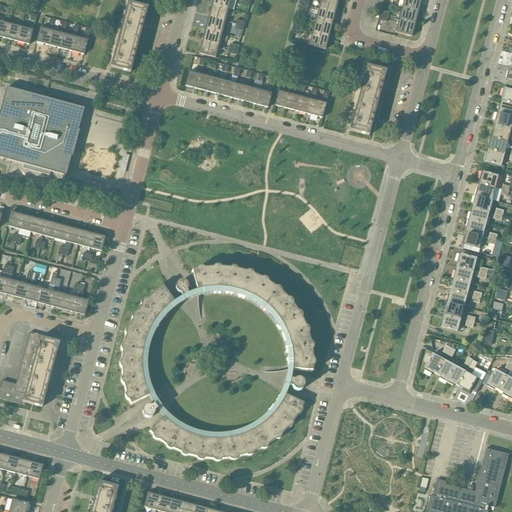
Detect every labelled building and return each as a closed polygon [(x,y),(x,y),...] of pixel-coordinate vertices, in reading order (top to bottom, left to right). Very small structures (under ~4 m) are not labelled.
[(228,10),(230,0),(213,0),(212,6),(228,10)] [(338,2),(331,0),(320,0),(319,9),(335,14),(338,2)] [(403,1),(402,8),(418,13),(421,1),(419,0),(399,0),(400,0),(403,1)] [(128,4),(120,36),(139,41),(148,9),(128,4)] [(225,22),(228,10),(212,6),(209,18),(225,22)] [(398,21),(415,25),(418,13),(402,8),(398,21)] [(315,21),(332,26),(335,14),(319,9),(315,21)] [(222,35),(225,22),(209,18),(205,30),(222,35)] [(329,38),(332,26),(315,21),(312,34),(329,38)] [(412,37),(415,25),(398,21),(395,33),(412,37)] [(0,37),(6,39),(9,25),(0,22),(0,37)] [(21,28),(9,25),(6,39),(18,43),(21,28)] [(30,46),(33,31),(21,28),(18,43),(30,46)] [(49,46),(52,31),(40,28),(36,43),(49,46)] [(219,47),(222,35),(205,30),(202,42),(219,47)] [(64,35),(52,31),(49,46),(60,49),(64,35)] [(309,46),(326,51),(329,38),(312,34),(309,46)] [(72,52),(76,38),(64,35),(60,49),(72,52)] [(120,36),(111,68),(131,73),(139,41),(120,36)] [(88,41),(76,38),(72,52),(84,56),(88,41)] [(216,59),(219,47),(202,42),(199,55),(216,59)] [(367,67),(358,99),(378,104),(386,72),(367,67)] [(197,90),(201,76),(189,73),(185,87),(197,90)] [(213,79),(201,76),(197,90),(209,93),(213,79)] [(209,93),(221,96),(225,82),(213,79),(209,93)] [(236,85),(225,82),(221,96),(233,100),(236,85)] [(244,103),(248,88),(236,85),(233,100),(244,103)] [(42,98),(43,95),(17,89),(17,91),(6,88),(0,111),(0,158),(24,165),(23,169),(49,176),(50,173),(66,177),(71,157),(72,157),(79,131),(78,131),(84,109),(42,98)] [(260,91),(248,88),(244,103),(256,106),(260,91)] [(503,102),(511,104),(511,91),(506,90),(504,89),(502,97),(504,97),(503,102)] [(272,95),(260,91),(256,106),(268,109),(272,95)] [(287,110),(291,95),(279,92),(275,107),(287,110)] [(303,99),(291,95),(287,110),(299,113),(303,99)] [(303,99),(299,113),(311,116),(315,102),(303,99)] [(369,136),(378,104),(358,99),(350,131),(350,132),(369,136)] [(327,105),(315,102),(311,116),(323,119),(327,105)] [(511,117),(511,104),(503,102),(501,106),(500,106),(498,113),(511,117)] [(496,127),(511,131),(511,129),(511,117),(498,113),(496,121),(497,122),(496,127)] [(508,143),(511,131),(496,127),(495,131),(493,130),(491,138),(508,143)] [(508,143),(491,138),(489,146),(491,146),(490,151),(505,155),(508,143)] [(490,151),(489,155),(487,154),(485,162),(502,167),(505,155),(490,151)] [(500,176),(484,172),(482,172),(480,180),(482,181),(481,185),(496,189),(500,176)] [(481,185),(479,189),(478,189),(476,197),(493,201),(496,189),(481,185)] [(493,201),(476,197),(474,204),(475,205),(474,209),(490,214),(493,201)] [(474,209),(473,214),(471,213),(469,221),(487,226),(490,214),(474,209)] [(7,228),(20,231),(23,216),(11,213),(7,228)] [(35,219),(23,216),(20,231),(31,234),(35,219)] [(35,219),(31,234),(43,237),(47,223),(35,219)] [(487,226),(469,221),(467,228),(469,229),(468,234),(483,238),(485,233),(487,226)] [(58,226),(47,223),(43,237),(55,240),(58,226)] [(70,229),(58,226),(55,240),(67,243),(70,229)] [(70,229),(67,243),(78,247),(82,232),(70,229)] [(94,235),(82,232),(78,247),(90,250),(94,235)] [(491,234),(485,233),(483,238),(489,239),(496,241),(498,236),(491,234)] [(480,250),(483,238),(468,234),(467,238),(465,237),(463,245),(465,246),(464,249),(479,253),(480,250)] [(90,250),(102,253),(106,238),(94,235),(90,250)] [(503,243),(496,241),(489,239),(488,244),(495,246),(495,247),(501,249),(503,243)] [(458,263),(460,263),(459,267),(475,271),(478,259),(477,259),(478,256),(462,252),(461,255),(460,255),(458,263)] [(46,266),(35,264),(33,271),(44,274),(46,266)] [(242,293),(254,298),(264,306),(274,315),(282,325),(288,337),(291,350),(292,363),(292,371),(312,372),(313,368),(314,366),(315,365),(315,363),(314,361),(313,360),(312,351),(313,350),(313,348),(313,346),(312,344),(310,343),(308,335),(309,333),(309,331),(308,330),(307,328),(305,327),(302,319),(302,318),(302,316),(301,314),(299,313),(298,313),(293,305),(293,304),(292,302),(291,300),(289,300),(288,299),(281,293),(281,291),(280,290),(279,289),(277,288),(275,288),(268,283),(268,281),(266,280),(265,279),(263,279),(261,279),(253,276),(252,274),(251,273),(249,272),(247,272),(246,273),(237,271),(236,269),(235,268),(233,268),(231,268),(229,269),(221,269),(220,267),(218,267),(216,267),(214,267),(213,269),(204,269),(203,268),(201,268),(199,268),(197,269),(196,271),(192,272),(197,292),(203,290),(216,289),(229,290),(242,293)] [(471,284),(475,271),(459,267),(458,272),(456,272),(454,279),(471,284)] [(511,270),(504,268),(502,267),(500,274),(511,277),(511,270)] [(482,268),(480,273),(488,275),(494,277),(495,272),(482,268)] [(83,276),(78,275),(73,292),(78,294),(80,286),(83,276)] [(41,290),(38,304),(49,307),(53,293),(55,287),(56,280),(52,279),(49,291),(41,290)] [(452,292),(468,296),(471,284),(454,279),(452,287),(454,288),(452,292)] [(18,283),(6,280),(2,295),(14,298),(18,283)] [(187,286),(187,285),(186,284),(185,283),(184,283),(184,282),(182,282),(181,282),(180,282),(179,283),(178,283),(177,284),(176,285),(176,286),(176,287),(175,287),(175,288),(175,289),(176,290),(176,291),(176,292),(177,293),(178,294),(179,294),(180,294),(181,294),(184,300),(189,298),(187,292),(187,291),(187,290),(188,290),(188,289),(188,288),(188,287),(187,286)] [(30,287),(18,283),(14,298),(26,301),(30,287)] [(73,313),(85,317),(89,302),(81,300),(84,287),(80,286),(78,294),(76,299),(73,313)] [(131,405),(134,404),(149,396),(146,389),(143,378),(142,365),(143,352),(146,340),(151,328),(159,317),(168,307),(174,303),(162,286),(159,289),(157,288),(155,289),(154,290),(153,292),(152,294),(146,300),(145,300),(143,301),(142,302),(141,304),(141,306),(136,313),(135,314),(133,315),(132,316),(132,318),(131,320),(129,328),(127,329),(126,330),(125,332),(125,334),(126,336),(124,344),(122,345),(121,347),(121,348),(121,350),(122,352),(122,360),(120,362),(120,363),(120,365),(120,367),(122,368),(122,377),(121,379),(121,380),(121,382),(122,384),(124,385),(126,393),(125,395),(125,397),(126,399),(127,400),(129,401),(131,405)] [(41,290),(30,287),(26,301),(38,304),(41,290)] [(465,308),(468,296),(452,292),(451,296),(449,296),(447,304),(465,308)] [(61,310),(65,296),(53,293),(49,307),(61,310)] [(76,299),(65,296),(61,310),(73,313),(76,299)] [(465,308),(447,304),(445,311),(447,311),(446,317),(461,321),(465,308)] [(446,317),(445,320),(443,320),(441,328),(458,333),(461,321),(446,317)] [(469,317),(467,323),(474,325),(476,318),(469,317)] [(488,321),(486,328),(487,329),(494,330),(496,323),(488,321)] [(25,403),(42,408),(59,343),(43,339),(43,336),(30,333),(16,385),(11,402),(25,406),(25,403)] [(448,356),(452,349),(447,346),(443,353),(448,356)] [(432,375),(433,373),(437,375),(445,361),(434,355),(425,371),(432,375)] [(470,356),(465,365),(470,367),(474,361),(473,361),(474,358),(470,356)] [(456,367),(445,361),(437,375),(441,377),(440,379),(448,383),(456,367)] [(460,387),(467,373),(456,367),(448,383),(454,386),(455,385),(460,387)] [(496,370),(488,385),(487,387),(495,391),(496,389),(500,391),(507,377),(496,370)] [(470,395),(471,393),(478,379),(467,373),(460,387),(463,389),(462,391),(470,395)] [(511,379),(508,377),(507,377),(500,391),(504,393),(503,395),(510,399),(511,394),(511,379)] [(294,380),(294,381),(288,380),(286,385),(292,387),(292,388),(293,389),(294,390),(295,391),(296,391),(297,392),(298,392),(299,392),(300,392),(301,391),(302,391),(303,390),(304,389),(304,388),(305,387),(305,386),(305,385),(304,384),(304,383),(304,382),(303,381),(302,381),(302,380),(301,380),(299,379),(298,379),(297,379),(296,380),(295,380),(294,380)] [(0,390),(0,399),(11,402),(16,385),(2,381),(0,390)] [(168,421),(164,417),(150,432),(153,435),(153,437),(154,438),(155,439),(157,440),(159,440),(166,445),(167,447),(168,448),(169,449),(171,449),(173,449),(181,453),(182,454),(183,455),(185,456),(187,456),(189,455),(197,457),(198,459),(200,460),(201,460),(203,460),(205,459),(213,460),(215,461),(216,461),(218,461),(220,461),(221,460),(230,459),(232,460),(233,460),(235,460),(237,459),(238,457),(246,455),(248,456),(250,456),(252,455),(253,454),(254,452),(262,449),(264,449),(265,449),(267,448),(268,446),(269,445),(276,440),(278,440),(279,439),(281,438),(282,436),(282,435),(288,428),(290,428),(291,427),(293,426),(293,424),(293,422),(298,415),(300,414),(301,413),(302,412),(302,410),(302,408),(304,404),(285,395),(282,402),(276,411),(265,422),(256,429),(244,434),(231,438),(216,439),(203,438),(193,435),(181,430),(171,423),(168,421)] [(147,406),(146,407),(145,407),(145,408),(144,408),(143,409),(143,410),(143,411),(143,412),(143,413),(143,414),(143,415),(144,416),(145,417),(146,418),(147,418),(148,418),(149,418),(150,418),(151,418),(152,417),(153,417),(154,416),(154,415),(155,414),(155,413),(155,412),(160,408),(156,403),(151,407),(150,406),(149,406),(148,406),(147,406)] [(494,511),(509,455),(486,449),(482,466),(483,466),(476,493),(469,492),(446,485),(447,483),(436,480),(432,496),(430,496),(426,511),(488,511),(489,511),(487,511),(487,509),(494,511)] [(7,456),(4,471),(15,474),(19,459),(7,456)] [(31,462),(19,459),(15,474),(27,477),(31,462)] [(27,477),(39,480),(43,465),(31,462),(27,477)] [(428,480),(423,478),(419,491),(424,493),(428,480)] [(98,483),(90,511),(111,511),(117,488),(98,483)] [(155,511),(159,497),(147,494),(143,508),(155,511)] [(157,511),(167,511),(171,500),(159,497),(155,511),(157,511)] [(9,511),(26,511),(29,504),(12,500),(9,511)] [(180,511),(183,503),(171,500),(167,511),(180,511)] [(193,511),(195,506),(183,503),(180,511),(193,511)]
